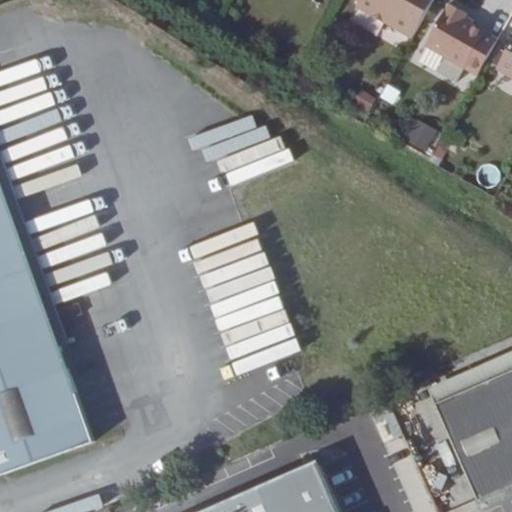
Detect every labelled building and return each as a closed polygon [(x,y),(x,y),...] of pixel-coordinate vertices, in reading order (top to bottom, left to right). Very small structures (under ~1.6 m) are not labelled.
[(361,0),(357,8),(413,38),(434,0),(361,0)] [(464,19),(465,17),(467,13),(451,4),(447,10),(446,9),(426,44),(479,74),(494,48),(481,40),(485,32),(472,24),(464,19)] [(511,74),(511,47),(500,68),(511,74)] [(353,103),(368,110),(375,96),(360,89),(353,103)] [(423,154),(436,130),(415,119),(403,143),(423,154)] [(0,475),(96,441),(0,173),(0,475)] [(197,271),(199,270),(229,374),(287,357),(282,338),(286,337),(257,240),(193,258),(197,271)] [(437,403),(511,370),(511,351),(430,388),(437,403)] [(511,370),(437,403),(480,500),(511,485),(511,370)]
